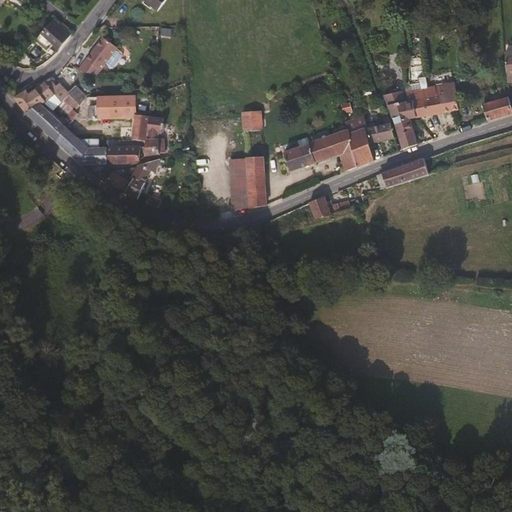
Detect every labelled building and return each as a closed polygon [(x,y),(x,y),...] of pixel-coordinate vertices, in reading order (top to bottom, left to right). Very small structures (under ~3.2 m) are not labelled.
[(165,0),(144,0),(157,11),(165,0)] [(61,32),(64,27),(55,20),(41,34),(59,49),(69,37),(67,35),(66,36),(61,32)] [(96,75),(117,47),(103,37),(78,71),(96,75)] [(45,102),(56,93),(62,99),(68,93),(63,88),(60,91),(50,79),(30,95),(27,91),(17,98),(28,114),(42,104),(45,102)] [(456,94),(456,93),(462,90),(460,82),(441,85),(443,94),(440,95),(444,113),(458,110),(455,95),(456,94)] [(86,95),(76,85),(68,93),(79,105),(86,95)] [(444,113),(440,95),(443,94),(441,85),(406,92),(406,95),(408,100),(411,100),(415,117),(444,113)] [(415,117),(411,100),(408,100),(406,95),(403,95),(401,91),(391,94),(383,95),(395,123),(403,149),(417,144),(409,119),(415,117)] [(54,111),(63,100),(62,99),(56,93),(45,102),(54,111)] [(79,105),(68,93),(62,99),(63,100),(73,109),(75,111),(79,105)] [(153,95),(136,96),(97,97),(88,98),(77,112),(74,118),(132,117),(135,117),(137,117),(136,115),(149,117),(153,95)] [(511,113),(511,108),(509,98),(482,105),(487,121),(511,113)] [(352,111),(350,104),(350,103),(341,105),(343,113),(352,111)] [(67,127),(42,104),(28,114),(30,116),(56,141),(67,127)] [(74,118),(77,112),(75,111),(73,109),(67,116),(72,120),(74,118)] [(242,112),(245,159),(230,160),(232,208),(250,208),(265,206),(261,111),(242,112)] [(146,141),(149,118),(149,117),(136,115),(137,117),(135,117),(132,139),(146,141)] [(395,138),(391,124),(387,116),(381,118),(384,124),(370,128),(368,129),(363,116),(346,122),(347,127),(349,135),(365,129),(370,144),(395,138)] [(164,152),(163,138),(158,138),(159,134),(162,134),(163,129),(165,125),(163,123),(164,120),(149,118),(146,141),(145,147),(144,154),(159,154),(160,153),(164,152)] [(344,132),(342,133),(339,124),(316,133),(318,141),(300,148),(298,144),(293,146),(294,150),(284,153),(291,172),(341,154),(346,171),(376,159),(370,144),(365,129),(349,135),(347,127),(343,128),(344,132)] [(64,148),(76,135),(72,132),(67,127),(56,141),(64,148)] [(81,164),(88,163),(107,164),(107,147),(99,147),(99,140),(80,139),(79,138),(76,135),(64,148),(81,164)] [(140,160),(140,147),(131,147),(107,147),(107,164),(125,163),(132,162),(140,160)] [(146,182),(152,170),(154,171),(160,158),(145,164),(138,167),(133,175),(135,177),(143,181),(146,182)] [(429,175),(424,159),(382,174),(386,187),(429,175)] [(125,192),(135,177),(133,175),(129,182),(113,172),(107,182),(125,192)] [(138,199),(146,182),(143,181),(135,177),(125,192),(138,199)] [(161,201),(148,196),(145,203),(158,208),(161,201)] [(331,214),(325,196),(309,203),(315,220),(331,214)] [(350,209),(348,201),(338,204),(339,212),(350,209)]
